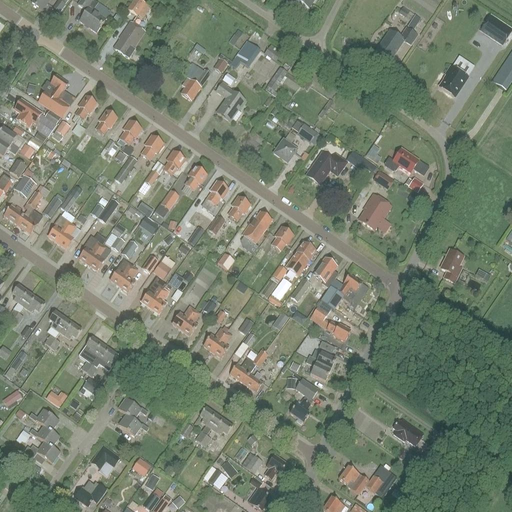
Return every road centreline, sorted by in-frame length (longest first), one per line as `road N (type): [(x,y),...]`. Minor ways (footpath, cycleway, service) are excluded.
road 1 (residential): [(400,289),(34,30)]
road 2 (residential): [(403,283),(448,193),(446,156),(439,143),(316,57)]
road 3 (residential): [(38,507),(153,341)]
road 4 (residential): [(318,457),(153,341)]
road 5 (residential): [(318,457),(400,289)]
road 6 (residential): [(153,341),(0,234)]
road 7 (unclassified): [(511,357),(403,283)]
